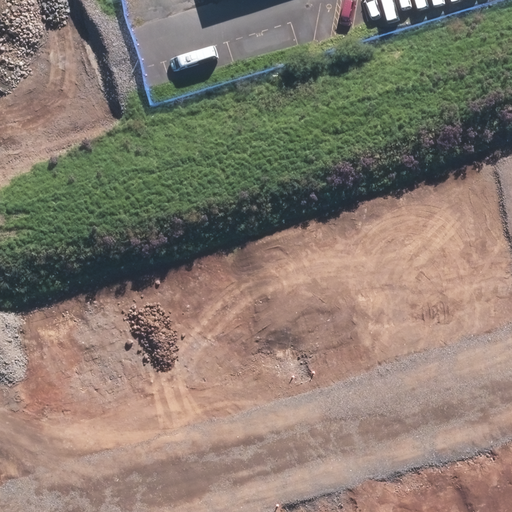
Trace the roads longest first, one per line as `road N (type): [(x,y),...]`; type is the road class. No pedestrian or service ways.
road 1 (residential): [(511,360),(0,511)]
road 2 (residential): [(511,141),(472,15),(511,3)]
